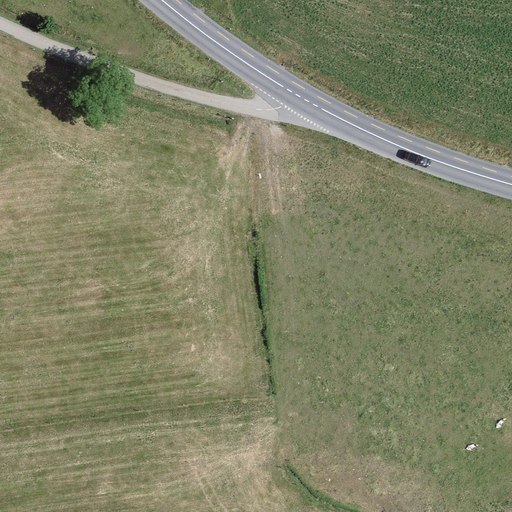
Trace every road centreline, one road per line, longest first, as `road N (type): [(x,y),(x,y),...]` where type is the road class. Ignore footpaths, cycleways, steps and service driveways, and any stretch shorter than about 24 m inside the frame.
road 1 (residential): [(0,24),(205,101),(333,120)]
road 2 (tertiary): [(166,0),(232,56),(333,120)]
road 3 (tertiary): [(333,120),(511,185)]
